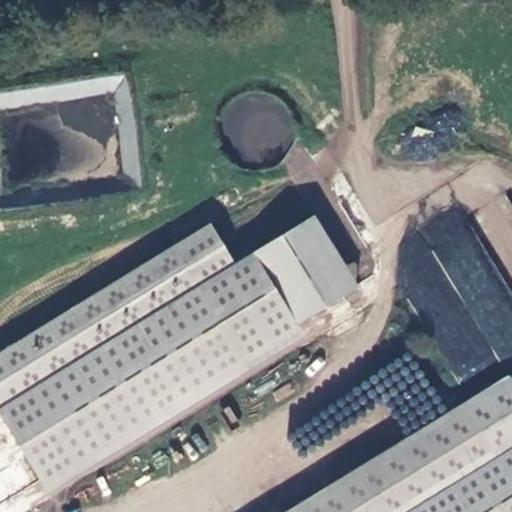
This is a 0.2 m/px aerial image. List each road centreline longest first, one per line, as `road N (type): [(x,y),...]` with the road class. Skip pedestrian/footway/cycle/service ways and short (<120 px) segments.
road 1 (track): [(0,336),(208,209),(236,217),(356,133)]
road 2 (track): [(343,0),(375,263),(348,392)]
